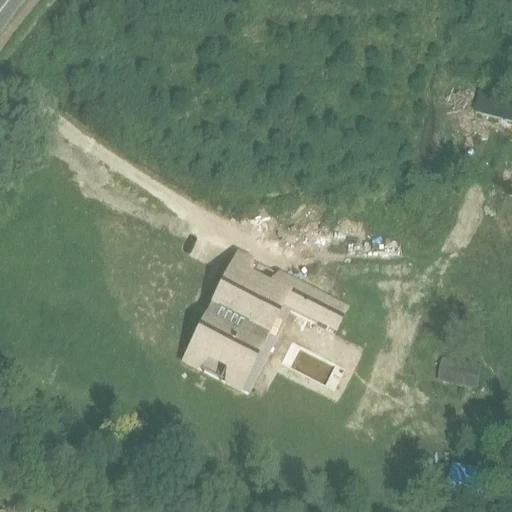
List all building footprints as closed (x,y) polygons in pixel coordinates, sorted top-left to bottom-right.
[(511,122),(511,100),(480,92),(474,113),(511,122)] [(213,327),(201,349),(243,371),(257,343),(256,342),(278,300),(280,296),(242,276),(226,306),(217,323),(215,322),(213,327)] [(340,320),(344,313),(326,303),(326,304),(322,311),(340,320)] [(443,359),(439,383),(478,390),(482,367),(443,359)] [(439,497),(489,508),(496,476),(446,465),(439,497)]
